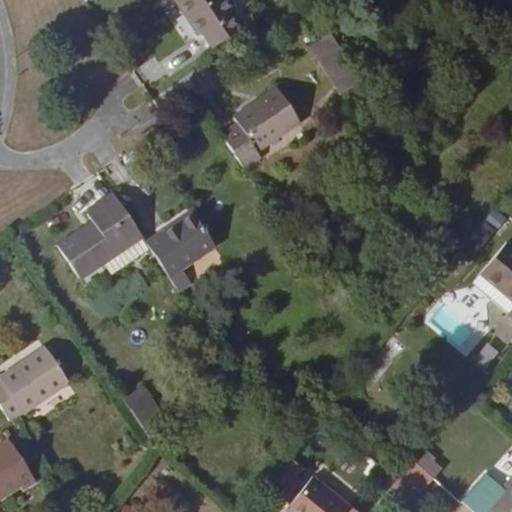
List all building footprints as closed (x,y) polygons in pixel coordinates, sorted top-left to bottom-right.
[(191,27),(200,41),(230,21),(220,6),(224,4),(221,0),(166,0),(186,30),(191,27)] [(341,61),(317,26),(298,40),(322,74),(341,61)] [(331,86),(349,72),(341,61),(322,74),(331,86)] [(227,117),(210,128),(232,162),(249,150),(245,144),(287,115),(266,83),(223,112),(227,117)] [(71,272),(133,230),(104,186),(77,204),(84,214),(48,238),(71,272)] [(183,205),(137,236),(169,283),(182,275),(172,261),(206,238),(183,205)] [(511,315),(511,245),(508,242),(481,272),(511,299),(511,307),(508,312),(511,315)] [(0,408),(3,412),(60,372),(36,336),(0,360),(0,408)] [(482,349),(462,370),(476,384),(496,363),(482,349)] [(134,380),(115,393),(124,405),(142,392),(134,380)] [(142,392),(124,405),(141,431),(159,418),(142,392)] [(0,481),(9,476),(12,480),(28,469),(0,431),(0,481)] [(426,451),(416,462),(433,478),(441,468),(433,461),(435,459),(426,451)] [(433,479),(414,462),(390,488),(399,497),(413,482),(423,491),(433,479)] [(276,500),(290,511),(350,511),(352,510),(353,509),(305,467),(276,500)] [(487,475),(462,502),(472,511),(485,511),(504,491),(487,475)] [(511,511),(511,482),(504,491),(485,511),(511,511)] [(472,511),(462,502),(454,511),(453,511),(472,511)]
